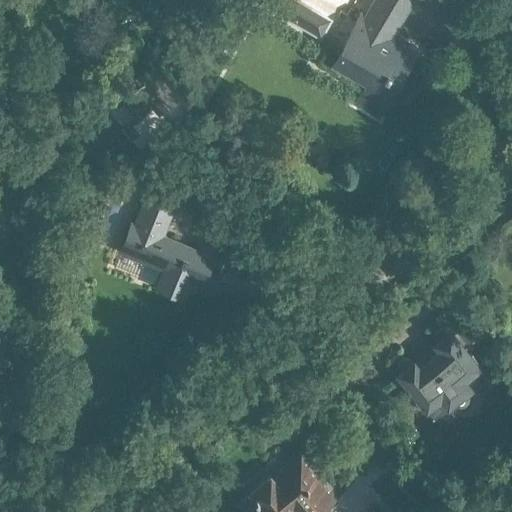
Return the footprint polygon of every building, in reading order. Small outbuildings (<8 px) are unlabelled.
[(319,36),(330,18),(298,0),(269,0),(267,6),(319,36)] [(356,21),(341,47),(329,40),(318,60),(364,87),(356,101),(377,113),(412,53),(386,38),(407,0),(375,0),(361,24),(356,21)] [(155,70),(121,97),(137,118),(151,107),(158,115),(177,99),(155,70)] [(162,170),(158,180),(182,190),(186,180),(162,170)] [(130,222),(125,236),(119,247),(163,265),(156,284),(182,295),(190,276),(201,280),(212,255),(160,234),(173,203),(146,192),(134,223),(130,222)] [(397,371),(398,372),(396,373),(434,419),(449,407),(454,408),(459,409),(464,407),(468,404),(471,400),(472,395),(471,389),(487,377),(465,349),(468,347),(470,349),(488,334),(473,315),(455,330),(457,333),(453,335),(449,330),(447,332),(446,331),(445,330),(444,329),(443,329),(440,329),(439,329),(438,330),(436,330),(435,332),(434,333),(434,334),(433,336),(433,338),(434,340),(435,342),(433,343),(438,349),(417,366),(412,360),(411,362),(410,361),(408,360),(407,359),(406,359),(404,359),(403,359),(400,360),(399,361),(398,362),(397,364),(396,366),(396,368),(397,369),(397,371)] [(269,475),(267,473),(248,490),(249,491),(237,501),(244,509),(242,511),(241,511),(289,511),(294,508),(296,511),(329,511),(323,505),(342,490),(328,474),(305,446),(269,475)] [(466,511),(463,497),(447,501),(449,511),(466,511)]
